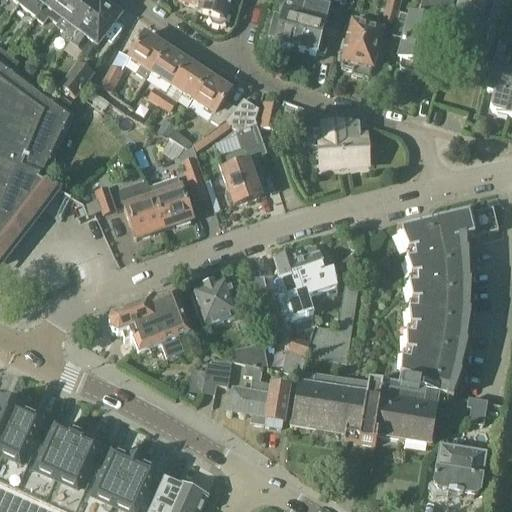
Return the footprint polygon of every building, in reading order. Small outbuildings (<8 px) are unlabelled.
[(22,0),(18,7),(35,20),(36,19),(49,0),(22,0)] [(48,21),(56,27),(76,0),(49,0),(36,19),(35,20),(34,21),(43,27),(48,21)] [(54,29),(63,36),(60,39),(69,45),(99,5),(92,0),(76,0),(56,27),(54,29)] [(178,0),(177,3),(198,10),(201,0),(178,0)] [(201,0),(198,10),(197,13),(210,17),(209,21),(212,26),(219,28),(224,25),(231,0),(201,0)] [(307,5),(308,0),(285,0),(281,19),(274,17),(268,39),(275,41),(273,47),(291,51),(302,11),(305,12),(307,5)] [(308,0),(307,5),(305,12),(302,11),(291,51),(314,57),(315,55),(323,57),(328,41),(319,38),(327,10),(322,9),(324,3),(311,0),(308,0)] [(393,29),(401,0),(387,0),(381,26),(393,29)] [(450,28),(454,10),(451,9),(453,0),(422,0),(418,20),(398,15),(392,38),(402,41),(398,58),(401,62),(402,62),(400,70),(401,72),(417,76),(419,75),(421,67),(422,68),(426,65),(439,18),(450,21),(448,27),(450,28)] [(487,4),(488,1),(489,1),(489,0),(459,0),(453,25),(465,28),(465,31),(467,36),(474,37),(479,35),(483,19),(489,21),(493,5),(487,4)] [(99,5),(69,45),(77,51),(86,40),(96,47),(117,19),(99,5)] [(371,72),(381,35),(366,31),(368,23),(355,20),(354,26),(353,26),(349,42),(347,41),(343,54),(345,54),(341,70),(353,73),(352,77),(368,82),(371,72)] [(143,83),(149,74),(149,73),(164,50),(143,36),(128,59),(141,68),(135,77),(143,83)] [(494,115),(510,119),(511,110),(511,97),(502,95),(504,90),(501,90),(506,73),(508,62),(502,60),(504,49),(496,47),(486,94),(493,96),(490,109),(494,115)] [(149,73),(149,74),(170,87),(186,64),(165,50),(164,50),(149,73)] [(6,58),(2,64),(14,73),(18,67),(6,58)] [(0,266),(57,194),(43,186),(74,119),(0,63),(0,266)] [(186,64),(170,87),(191,101),(207,78),(186,65),(186,64)] [(74,102),(92,77),(77,65),(58,90),(74,102)] [(111,97),(122,75),(111,69),(99,91),(111,97)] [(511,73),(510,73),(509,74),(506,73),(501,90),(504,90),(502,95),(511,97),(511,110),(510,119),(511,118),(511,73)] [(192,102),(212,116),(223,102),(229,93),(207,78),(191,101),(192,102)] [(149,103),(158,109),(165,99),(154,91),(147,102),(149,103)] [(169,117),(176,106),(165,99),(158,109),(169,117)] [(243,101),(236,109),(226,123),(226,124),(238,134),(240,136),(236,137),(242,154),(245,153),(248,163),(267,157),(254,123),(258,111),(243,101)] [(212,116),(208,122),(218,128),(226,123),(236,109),(223,102),(212,116)] [(277,134),(282,107),(263,103),(258,130),(277,134)] [(312,149),(326,148),(327,168),(363,166),(361,129),(315,116),(298,109),(293,127),(311,132),(318,132),(318,133),(311,133),(307,138),(307,145),(312,149)] [(223,127),(207,138),(211,144),(226,133),(231,130),(227,124),(223,127)] [(186,153),(192,148),(175,133),(167,142),(183,152),(186,153)] [(183,152),(179,156),(182,165),(194,161),(196,160),(195,157),(195,156),(192,148),(186,153),(183,152)] [(261,202),(248,163),(245,153),(242,154),(218,162),(234,211),(261,202)] [(190,187),(202,183),(194,161),(182,165),(190,187)] [(149,191),(153,200),(164,233),(192,223),(178,181),(149,191)] [(104,217),(116,213),(108,191),(96,195),(104,217)] [(136,243),(164,233),(153,200),(124,210),(136,243)] [(449,400),(459,361),(463,332),(465,302),(463,272),(460,243),(500,234),(494,211),(397,234),(397,236),(401,235),(402,239),(409,254),(407,254),(408,256),(414,254),(415,263),(407,264),(412,279),(411,279),(411,280),(417,280),(418,288),(409,289),(412,304),(411,304),(411,305),(418,305),(417,314),(409,313),(411,329),(410,329),(410,330),(416,331),(415,339),(406,338),(407,353),(406,353),(405,355),(412,356),(410,364),(402,362),(400,378),(399,377),(399,379),(400,379),(397,390),(438,399),(447,401),(443,422),(468,426),(470,412),(466,411),(467,402),(449,400)] [(298,256),(295,257),(309,301),(322,297),(323,302),(340,296),(333,273),(324,276),(315,251),(311,252),(310,251),(297,255),(298,256)] [(291,326),(299,323),(301,330),(304,333),(317,329),(313,319),(309,301),(295,257),(275,264),(285,294),(281,295),(278,300),(281,307),(286,309),(291,326)] [(347,283),(363,280),(359,262),(343,265),(347,283)] [(253,301),(267,297),(263,281),(260,282),(259,275),(247,278),(253,301)] [(202,331),(238,317),(226,284),(222,282),(192,294),(190,298),(202,331)] [(346,365),(358,287),(345,290),(338,334),(319,331),(307,359),(346,365)] [(138,357),(188,338),(173,298),(111,322),(108,327),(112,336),(117,338),(121,337),(124,345),(132,342),(138,357)] [(310,346),(293,340),(282,374),(299,378),(306,359),(310,346)] [(263,347),(249,350),(249,351),(254,370),(262,371),(268,372),(263,347)] [(234,354),(232,365),(245,368),(254,370),(249,351),(234,354)] [(227,390),(230,370),(207,366),(202,396),(215,398),(216,388),(227,390)] [(245,368),(243,379),(252,380),(254,370),(245,368)] [(254,370),(252,380),(261,382),(262,371),(254,370)] [(345,435),(344,443),(375,448),(377,440),(431,448),(436,420),(435,420),(436,415),(438,399),(397,390),(368,385),(367,394),(314,385),(315,377),(301,375),(299,379),(291,425),(345,435)] [(231,401),(229,414),(252,417),(250,426),(264,429),(269,398),(266,397),(267,394),(263,393),(264,386),(260,385),(261,382),(252,380),(249,395),(233,392),(231,401)] [(264,386),(263,393),(267,394),(266,397),(269,398),(264,429),(281,431),(282,424),(283,424),(287,401),(289,390),(264,386)] [(470,412),(468,426),(483,428),(487,405),(467,402),(466,411),(470,412)] [(0,437),(7,441),(19,413),(0,404),(0,437)] [(19,413),(7,441),(35,454),(44,434),(38,431),(40,425),(20,416),(21,414),(19,413)] [(44,434),(35,454),(64,467),(77,439),(66,434),(64,436),(54,431),(51,437),(44,434)] [(0,437),(0,511),(150,511),(152,507),(121,493),(93,480),(64,467),(35,454),(7,441),(0,437)] [(77,439),(64,467),(93,480),(102,460),(95,457),(98,451),(87,446),(88,444),(77,439)] [(481,495),(487,456),(441,449),(435,489),(439,493),(476,499),(481,495)] [(102,460),(93,480),(121,493),(134,465),(125,461),(124,463),(111,457),(108,463),(102,460)] [(134,465),(121,493),(152,507),(161,487),(152,483),(155,477),(142,471),(143,469),(134,465)] [(162,485),(150,511),(202,511),(208,501),(164,481),(162,485)]
